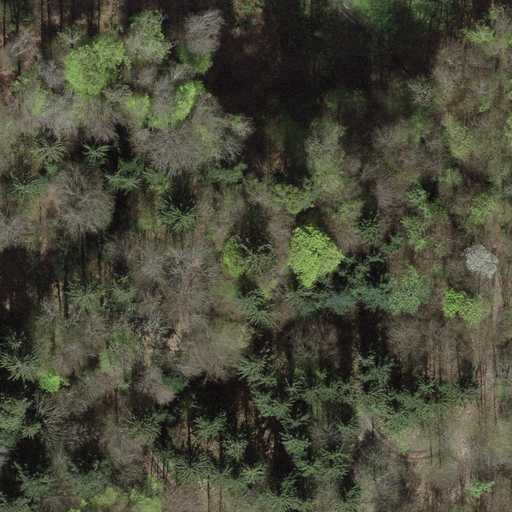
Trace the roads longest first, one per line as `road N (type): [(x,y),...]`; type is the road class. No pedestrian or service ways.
road 1 (track): [(344,0),(428,92),(486,210),(497,252),(490,337),(467,414),(446,444),(402,452)]
road 2 (track): [(0,305),(106,378),(190,511)]
